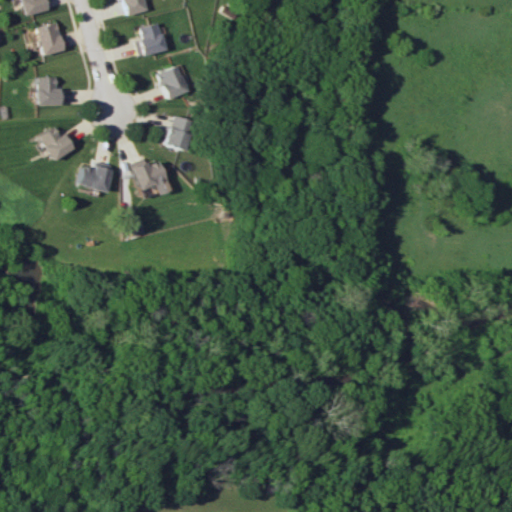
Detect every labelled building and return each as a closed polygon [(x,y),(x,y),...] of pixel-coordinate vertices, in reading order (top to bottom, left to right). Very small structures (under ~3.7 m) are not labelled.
[(14,0),(18,14),(41,8),(38,0),(14,0)] [(115,0),(135,0),(138,10),(120,15),(115,0)] [(28,27),(49,21),(57,49),(35,55),(28,27)] [(128,39),(132,56),(157,49),(150,21),(131,26),(134,38),(128,39)] [(148,72),(169,64),(179,91),(158,99),(148,72)] [(30,75),(31,105),(55,105),(54,87),(49,87),(49,75),(30,75)] [(159,126),(153,143),(176,150),(181,134),(177,132),(181,120),(167,115),(162,127),(159,126)] [(30,135),(45,160),(68,146),(59,131),(52,135),(46,126),(30,135)] [(120,163),(131,189),(158,178),(150,159),(139,164),(136,157),(120,163)] [(74,165),(68,184),(96,192),(103,165),(88,160),(85,169),(74,165)]
